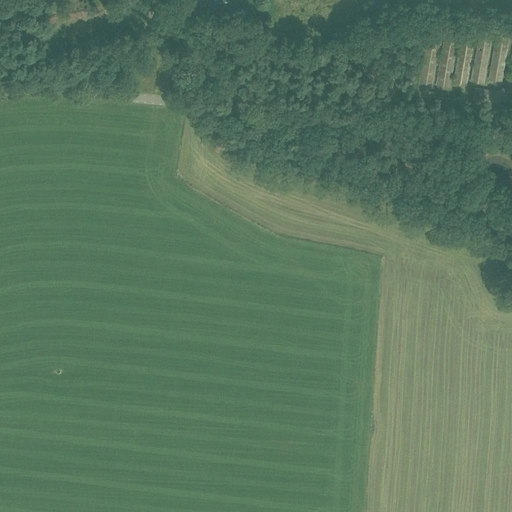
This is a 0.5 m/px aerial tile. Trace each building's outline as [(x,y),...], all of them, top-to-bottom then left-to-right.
[(224,4),(223,0),(193,0),(191,0),(194,11),(224,4)] [(419,82),(433,85),(443,24),(430,22),(419,82)] [(436,84),(450,87),(461,27),(447,24),(436,84)] [(453,82),(467,84),(477,27),(463,25),(453,82)] [(471,81),(484,84),(494,28),(480,26),(471,81)] [(489,78),(502,81),(511,30),(497,28),(489,78)] [(472,105),(511,108),(511,91),(474,88),(473,95),(472,105)]
